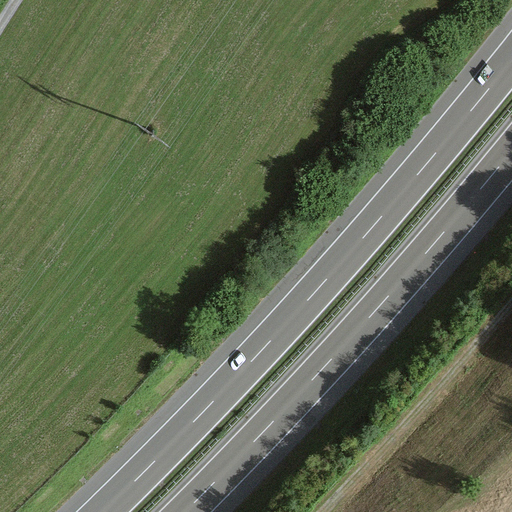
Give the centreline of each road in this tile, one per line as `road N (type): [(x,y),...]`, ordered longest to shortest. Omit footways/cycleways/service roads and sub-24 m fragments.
road 1 (motorway): [(511,58),(317,289),(101,511)]
road 2 (motorway): [(186,511),(331,361),(511,152)]
